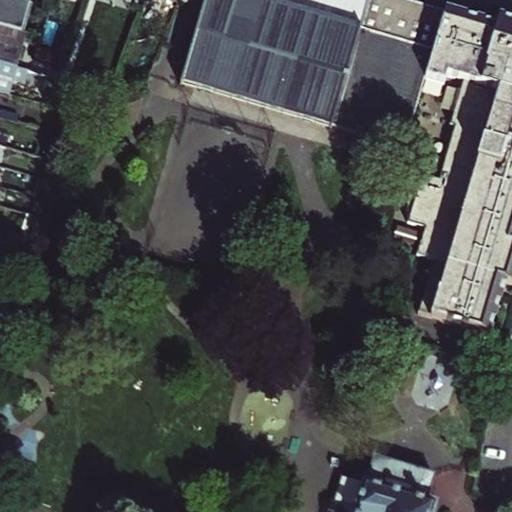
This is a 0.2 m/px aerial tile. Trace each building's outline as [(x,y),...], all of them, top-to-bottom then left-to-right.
[(0,0),(0,28),(23,35),(32,5),(16,0),(0,0)] [(164,0),(162,7),(173,11),(176,0),(164,0)] [(399,0),(203,0),(179,83),(404,149),(424,80),(444,13),(399,0)] [(495,29),(444,13),(424,80),(444,86),(447,77),(462,81),(449,126),(454,128),(438,181),(422,176),(418,181),(413,190),(410,198),(408,206),(406,215),(407,220),(407,224),(424,229),(416,256),(445,266),(441,278),(440,283),(428,279),(417,315),(489,336),(504,285),(511,286),(511,24),(498,20),(495,29)] [(23,35),(0,28),(0,65),(13,70),(23,35)] [(40,78),(13,70),(0,65),(0,94),(9,97),(12,85),(36,92),(40,78)] [(140,99),(113,91),(86,84),(84,90),(77,107),(132,124),(140,99)] [(0,120),(11,123),(13,116),(0,112),(0,120)] [(26,233),(32,217),(19,213),(16,223),(10,221),(8,227),(26,233)] [(433,511),(435,507),(425,504),(434,477),(373,459),(365,484),(340,477),(333,501),(331,501),(329,501),(326,502),(322,504),(320,506),(318,509),(317,511),(433,511)]
